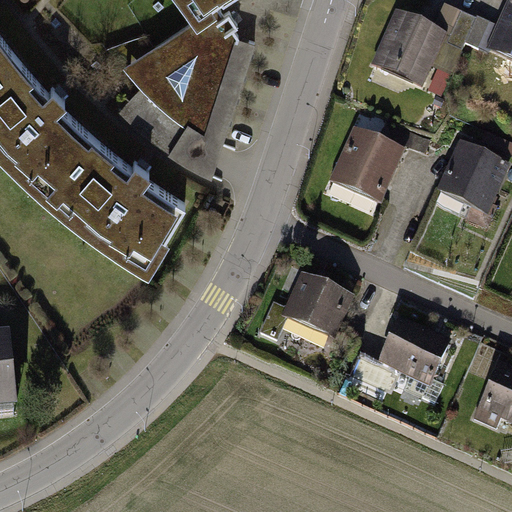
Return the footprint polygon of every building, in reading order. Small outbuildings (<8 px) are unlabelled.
[(188,0),(199,15),(218,4),(223,0),(188,0)] [(225,15),(218,4),(199,15),(200,18),(155,48),(166,63),(140,80),(145,85),(147,87),(154,94),(161,101),(169,109),(176,115),(184,121),(191,126),(199,131),(207,136),(239,36),(233,26),(238,22),(230,11),(225,15)] [(511,4),(500,30),(491,51),(511,60),(511,4)] [(445,7),(433,29),(444,34),(430,67),(454,78),(468,44),(491,51),(500,30),(445,7)] [(433,29),(396,13),(372,69),(420,90),(430,67),(444,34),(433,29)] [(0,69),(17,56),(0,33),(0,69)] [(147,87),(145,85),(120,110),(132,122),(143,132),(157,142),(170,152),(182,162),(196,170),(213,177),(256,42),(239,36),(207,136),(199,131),(191,126),(184,121),(176,115),(169,109),(161,101),(154,94),(147,87)] [(48,190),(95,136),(60,104),(65,100),(54,88),(49,92),(17,56),(0,69),(0,150),(13,163),(21,155),(31,165),(27,170),(48,190)] [(411,152),(360,130),(337,182),(388,204),(411,152)] [(149,264),(186,203),(146,177),(150,172),(137,162),(132,167),(95,136),(48,190),(71,211),(77,204),(88,213),(81,223),(109,243),(115,234),(128,242),(124,248),(149,264)] [(511,171),(511,167),(464,149),(444,198),(493,218),(511,171)] [(354,302),(304,278),(288,311),(285,318),(289,320),(335,341),(354,302)] [(285,318),(288,311),(275,305),(262,336),(279,343),(289,320),(285,318)] [(453,345),(403,322),(385,362),(435,385),(453,345)] [(9,341),(0,341),(0,412),(16,411),(9,341)] [(511,374),(499,369),(477,419),(498,428),(502,420),(511,424),(511,374)]
